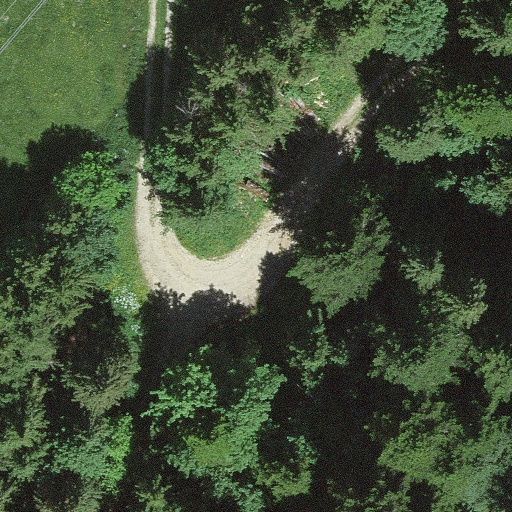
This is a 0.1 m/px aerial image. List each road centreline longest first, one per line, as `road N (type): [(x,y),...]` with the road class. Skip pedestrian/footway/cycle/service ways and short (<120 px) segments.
road 1 (track): [(426,0),(325,178),(175,349),(104,511)]
road 2 (track): [(162,0),(150,176),(157,285),(175,349)]
